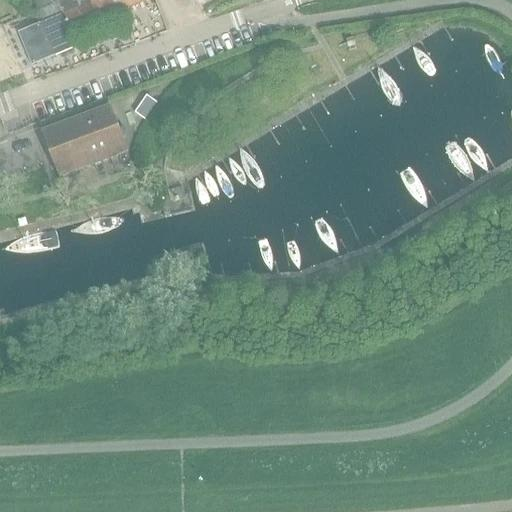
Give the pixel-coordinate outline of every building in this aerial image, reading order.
[(100,20),(118,13),(149,0),(65,0),(58,3),(61,10),(38,19),(40,24),(53,56),(75,47),(69,32),(100,20)] [(53,56),(40,24),(18,33),(30,66),(53,56)] [(43,89),(19,99),(27,121),(52,112),(43,89)] [(144,119),(155,103),(145,96),(134,113),(144,119)] [(127,152),(126,149),(110,107),(42,132),(59,177),(127,152)]
